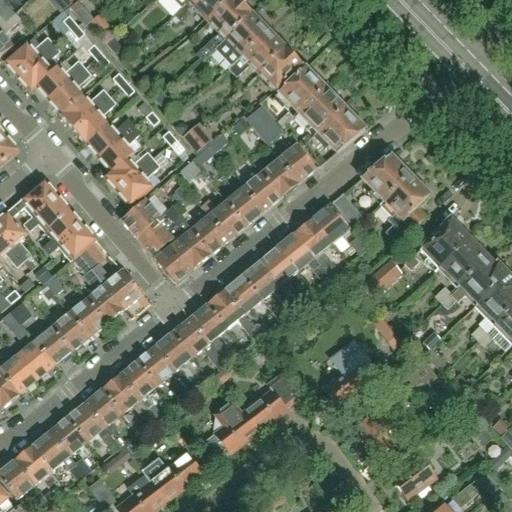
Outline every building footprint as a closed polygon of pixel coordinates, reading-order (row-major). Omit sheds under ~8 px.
[(66,0),(56,9),(62,15),(72,6),(67,0),(66,0)] [(192,0),(170,0),(181,10),(192,0)] [(206,23),(229,0),(192,0),(181,10),(174,18),(180,24),(189,14),(187,13),(192,8),(206,23)] [(224,41),(249,15),(243,7),(243,5),(239,0),(236,0),(235,0),(229,0),(206,23),(217,34),(195,56),(202,63),(214,52),(224,41)] [(0,27),(9,20),(15,15),(10,9),(4,15),(4,14),(0,17),(0,27)] [(77,18),(86,29),(94,21),(85,11),(77,18)] [(64,38),(65,37),(76,27),(64,14),(52,25),(64,38)] [(0,59),(12,49),(2,37),(21,22),(15,15),(9,20),(0,27),(0,59)] [(101,35),(111,26),(101,15),(91,24),(101,35)] [(229,68),(267,32),(259,24),(259,21),(256,18),(252,18),(249,15),(224,41),(214,52),(229,68)] [(76,27),(65,37),(78,52),(89,42),(84,37),(76,27)] [(257,75),(283,50),(282,48),(282,45),(278,41),(275,41),(267,32),(229,68),(226,71),(234,80),(248,66),(257,75)] [(115,55),(121,50),(111,37),(104,43),(115,55)] [(16,80),(53,48),(46,40),(32,53),(26,46),(4,65),(16,80)] [(12,49),(0,59),(0,60),(4,65),(26,46),(22,41),(12,49)] [(51,74),(57,69),(59,67),(53,61),(59,56),(53,48),(16,80),(29,95),(36,89),(51,74)] [(87,54),(96,63),(102,57),(94,48),(87,54)] [(275,93),(301,68),(292,59),(292,55),(289,52),(285,52),(283,50),(257,75),(275,93)] [(111,67),(102,57),(96,63),(104,73),(111,67)] [(122,62),(133,75),(140,70),(128,57),(122,62)] [(47,103),(84,72),(78,64),(63,76),(57,69),(51,74),(36,89),(47,103)] [(297,116),(324,92),(315,82),(315,78),(309,72),(306,73),(304,70),(278,96),(297,116)] [(90,78),(84,72),(47,103),(59,117),(59,118),(82,98),(76,91),(90,78)] [(112,82),(120,91),(127,86),(119,76),(112,82)] [(135,95),(127,86),(120,91),(129,101),(135,95)] [(72,132),(108,101),(102,93),(96,98),(90,92),(82,98),(59,118),(72,132)] [(316,135),(343,111),(334,101),(334,98),(328,92),(325,92),(324,92),(297,116),(316,135)] [(163,111),(172,103),(162,93),(154,101),(163,111)] [(107,127),(100,120),(114,108),(108,101),(72,132),(84,147),(107,127)] [(137,111),(145,120),(152,115),(144,105),(137,111)] [(280,136),(260,112),(258,108),(243,120),(246,123),(250,129),(266,148),(280,136)] [(365,133),(353,121),(353,117),(347,111),(344,112),(343,111),(316,135),(336,155),(365,133)] [(160,124),(152,115),(145,120),(153,130),(160,124)] [(282,130),(293,120),(288,115),(278,125),(282,130)] [(241,137),(250,129),(246,123),(243,120),(236,125),(233,127),(241,137)] [(97,160),(134,129),(128,121),(113,133),(107,127),(84,147),(85,147),(86,147),(97,160)] [(181,137),(189,131),(183,123),(175,130),(181,137)] [(126,161),(140,150),(133,142),(140,136),(134,129),(97,160),(109,174),(110,175),(126,161)] [(185,139),(199,155),(207,148),(193,132),(185,139)] [(162,140),(170,149),(177,144),(168,134),(162,140)] [(222,136),(209,148),(215,156),(229,144),(222,136)] [(302,149),(309,142),(305,138),(298,145),(302,149)] [(0,168),(17,154),(5,139),(0,142),(0,168)] [(185,153),(177,144),(170,149),(179,159),(185,153)] [(315,172),(295,147),(277,162),(297,187),(315,172)] [(198,171),(215,156),(209,148),(196,158),(197,159),(192,164),(198,171)] [(116,194),(153,163),(147,155),(132,168),(126,161),(110,175),(109,174),(104,179),(116,194)] [(319,157),(313,163),(318,170),(325,164),(319,157)] [(381,203),(408,178),(407,177),(408,174),(402,168),(399,168),(390,159),(361,182),(381,203)] [(297,187),(277,162),(260,176),(280,201),(297,187)] [(151,190),(145,182),(159,170),(153,163),(116,194),(129,209),(151,190)] [(201,174),(198,171),(192,164),(180,175),(188,185),(201,174)] [(280,201),(260,176),(242,190),(263,215),(280,201)] [(427,219),(417,209),(428,199),(419,189),(420,186),(414,180),(410,180),(408,178),(381,203),(382,204),(379,207),(391,220),(388,224),(393,229),(385,236),(397,247),(408,237),(412,234),(427,219)] [(31,220),(57,198),(44,183),(6,215),(12,222),(24,211),(31,220)] [(174,193),(181,201),(189,195),(182,186),(174,193)] [(263,215),(242,190),(225,204),(245,229),(263,215)] [(364,223),(343,196),(332,204),(354,232),(364,223)] [(44,234),(69,213),(57,198),(31,220),(32,221),(24,227),(30,234),(38,227),(44,234)] [(136,240),(156,222),(160,219),(144,202),(120,223),(136,240)] [(245,229),(225,204),(217,211),(209,202),(201,209),(208,218),(207,219),(228,243),(245,229)] [(179,203),(173,208),(181,217),(187,212),(179,203)] [(349,232),(328,207),(311,222),(331,247),(349,232)] [(210,258),(190,233),(171,210),(167,213),(160,219),(156,222),(172,241),(170,243),(172,247),(193,272),(210,258)] [(57,249),(82,227),(69,213),(44,234),(52,243),(44,250),(49,256),(57,249)] [(25,237),(12,222),(6,215),(0,220),(0,237),(23,265),(29,271),(36,265),(18,243),(25,237)] [(228,243),(207,219),(190,233),(210,258),(228,243)] [(172,241),(156,222),(136,240),(155,261),(175,286),(193,272),(172,247),(170,243),(172,241)] [(331,247),(311,222),(293,236),(329,281),(338,274),(323,253),(331,247)] [(431,258),(441,269),(471,240),(459,227),(456,230),(449,223),(440,232),(440,231),(430,241),(431,241),(419,252),(428,261),(431,258)] [(70,264),(95,242),(82,227),(57,249),(70,264)] [(329,281),(293,236),(276,250),(296,275),(307,266),(323,286),(329,281)] [(23,265),(0,237),(0,259),(3,256),(16,271),(23,265)] [(349,246),(361,258),(368,252),(356,239),(349,246)] [(483,252),(471,240),(441,269),(452,280),(449,283),(456,291),(487,261),(480,255),(483,252)] [(276,250),(258,264),(288,301),(297,295),(286,283),(296,275),(276,250)] [(142,298),(122,272),(121,273),(115,265),(104,274),(86,251),(79,257),(92,273),(99,281),(104,287),(125,312),(142,298)] [(92,273),(79,257),(72,262),(85,278),(92,273)] [(410,275),(420,265),(413,258),(403,268),(410,275)] [(456,291),(451,296),(441,306),(447,313),(463,298),(464,299),(468,297),(477,307),(508,277),(491,260),(488,263),(487,261),(456,291)] [(370,300),(397,273),(388,263),(359,290),(370,300)] [(288,301),(258,264),(241,279),(261,304),(271,295),(281,307),(288,301)] [(44,286),(52,279),(47,272),(38,280),(44,286)] [(124,312),(125,312),(104,287),(99,281),(92,273),(85,278),(84,279),(96,294),(87,301),(107,326),(124,312)] [(471,337),(477,344),(511,310),(511,281),(508,277),(477,307),(488,318),(478,327),(480,328),(471,337)] [(63,291),(52,279),(44,286),(54,298),(63,291)] [(261,304),(241,279),(223,293),(243,318),(261,304)] [(22,293),(31,286),(26,280),(17,287),(22,293)] [(44,286),(39,290),(49,302),(54,298),(44,286)] [(441,306),(451,296),(445,290),(435,300),(441,306)] [(8,305),(17,297),(12,291),(3,299),(8,305)] [(243,318),(223,293),(206,307),(226,332),(237,323),(254,344),(260,339),(243,318)] [(297,295),(288,301),(294,308),(302,302),(297,295)] [(69,315),(90,340),(107,326),(87,301),(86,301),(69,315)] [(288,301),(281,307),(287,314),(294,308),(288,301)] [(10,315),(20,328),(32,318),(22,305),(10,315)] [(226,332),(206,307),(188,321),(225,366),(232,360),(216,340),(226,332)] [(504,355),(511,347),(511,310),(477,344),(484,351),(493,342),(504,355)] [(29,339),(20,328),(10,315),(2,321),(21,345),(29,339)] [(69,316),(51,330),(72,355),(90,340),(69,315),(69,316)] [(403,350),(380,318),(371,324),(395,356),(403,350)] [(225,366),(188,321),(171,335),(191,360),(201,352),(218,372),(225,366)] [(72,355),(51,330),(34,344),(54,369),(72,355)] [(191,360),(171,335),(153,350),(173,374),(191,360)] [(429,353),(440,342),(434,335),(422,346),(429,353)] [(54,369),(34,344),(16,358),(37,383),(54,369)] [(366,390),(378,381),(364,362),(351,345),(330,362),(341,377),(322,391),(338,412),(367,391),(366,390)] [(173,374),(153,350),(136,364),(156,389),(173,374)] [(37,383),(16,358),(0,371),(0,374),(19,397),(37,383)] [(439,360),(431,366),(439,375),(446,369),(439,360)] [(156,389),(136,364),(118,378),(155,423),(162,418),(145,398),(156,389)] [(425,365),(397,387),(405,398),(419,388),(429,386),(437,380),(425,365)] [(219,386),(228,378),(223,371),(214,379),(219,386)] [(19,397),(0,374),(0,409),(2,412),(19,397)] [(178,380),(189,393),(195,388),(184,375),(178,380)] [(285,414),(283,410),(300,397),(283,375),(266,389),(270,393),(241,415),(257,436),(285,414)] [(155,423),(118,378),(101,392),(121,417),(123,416),(124,417),(133,409),(135,412),(149,429),(155,423)] [(210,393),(219,386),(214,379),(205,387),(210,393)] [(184,397),(189,393),(178,380),(173,384),(184,397)] [(121,417),(101,392),(83,406),(104,431),(110,439),(117,434),(111,426),(121,417)] [(257,436),(241,415),(232,404),(213,418),(222,430),(205,443),(221,463),(257,436)] [(104,431),(83,406),(66,421),(86,445),(98,436),(104,431)] [(396,447),(374,418),(354,433),(375,462),(396,447)] [(454,448),(474,432),(461,418),(442,434),(454,448)] [(501,420),(492,429),(501,438),(510,429),(501,420)] [(86,445),(66,421),(48,435),(69,460),(86,445)] [(491,439),(483,430),(476,436),(484,445),(491,439)] [(511,433),(510,431),(500,440),(511,452),(511,433)] [(69,460),(48,435),(31,449),(51,474),(63,465),(70,474),(76,469),(74,466),(69,460)] [(431,455),(441,447),(432,437),(422,445),(431,455)] [(511,454),(506,448),(488,466),(495,472),(511,455),(511,454)] [(51,474),(31,449),(14,463),(34,488),(51,474)] [(110,475),(128,461),(122,454),(104,468),(110,475)] [(201,478),(185,458),(167,471),(159,460),(141,473),(145,478),(143,478),(164,506),(201,478)] [(76,469),(84,478),(89,474),(79,461),(74,466),(76,469)] [(406,503),(435,482),(420,461),(391,483),(406,503)] [(34,488),(14,463),(0,474),(0,483),(16,503),(34,488)] [(206,483),(199,489),(203,494),(210,489),(219,483),(210,470),(209,471),(205,475),(208,480),(205,482),(206,483)] [(477,482),(491,497),(497,491),(483,476),(477,482)] [(124,511),(156,511),(164,506),(143,478),(127,491),(132,498),(121,507),(124,511)] [(469,487),(452,502),(460,511),(477,496),(469,487)] [(49,506),(56,501),(49,493),(43,498),(49,506)] [(510,511),(511,510),(511,506),(500,493),(493,499),(506,511),(510,511)] [(38,511),(41,511),(49,507),(42,498),(37,502),(37,510),(38,511)]
